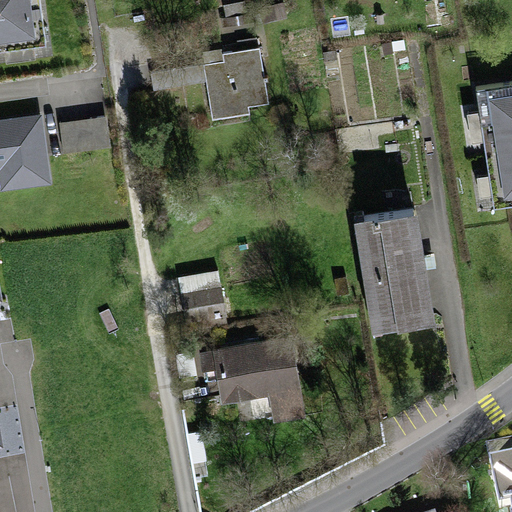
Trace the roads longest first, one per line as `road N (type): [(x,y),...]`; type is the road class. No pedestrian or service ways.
road 1 (tertiary): [(511,397),(319,511)]
road 2 (residential): [(17,351),(45,511)]
